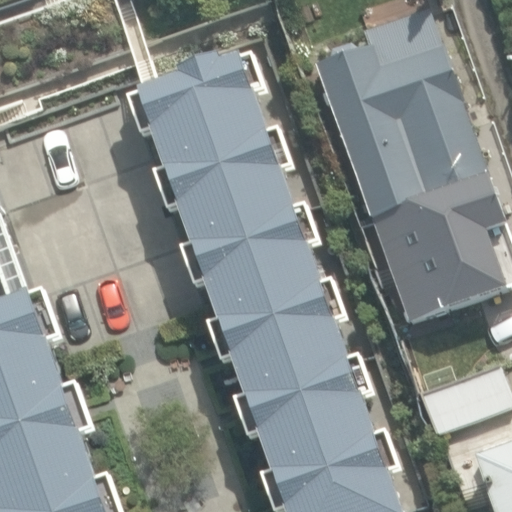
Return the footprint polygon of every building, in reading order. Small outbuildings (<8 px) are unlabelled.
[(378,225),(402,299),(508,261),(506,250),(511,247),(511,236),(475,130),(482,126),(475,103),(469,105),(447,47),(445,49),(432,13),(366,36),(371,50),(363,54),(354,47),(333,55),(331,67),(321,70),(375,226),(378,225)] [(144,91),(289,511),(406,511),(248,55),(144,91)] [(0,306),(0,492),(6,511),(107,511),(33,295),(0,306)] [(411,355),(442,439),(511,413),(511,392),(488,326),(411,355)] [(511,511),(511,448),(481,460),(500,511),(511,511)]
